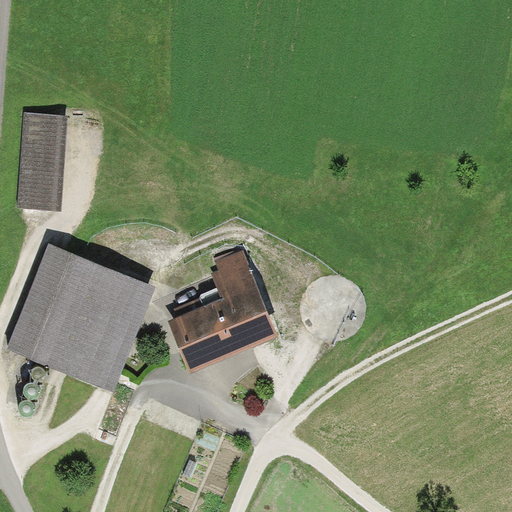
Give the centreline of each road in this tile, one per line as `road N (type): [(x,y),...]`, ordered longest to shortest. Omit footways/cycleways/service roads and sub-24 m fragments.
road 1 (track): [(235,511),(254,470),(318,394),(511,297)]
road 2 (track): [(376,511),(283,435)]
